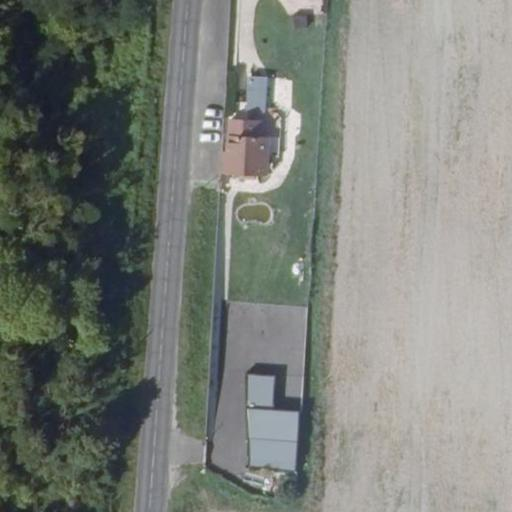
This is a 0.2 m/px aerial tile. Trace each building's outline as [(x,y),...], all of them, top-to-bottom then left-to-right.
[(266,109),(267,76),(247,75),(246,108),(266,109)] [(241,115),(239,146),(238,169),(238,171),(276,173),(278,149),(279,131),(272,130),(273,117),(241,115)] [(292,118),(273,117),(272,130),(279,131),(278,149),(290,150),(292,118)] [(239,146),(231,146),(231,169),(238,169),(239,146)] [(278,254),(279,242),(271,241),(271,254),(278,254)] [(245,407),(273,408),(275,374),(247,373),(245,407)] [(278,395),(277,413),(253,413),(252,450),(297,451),(299,396),(278,395)]
